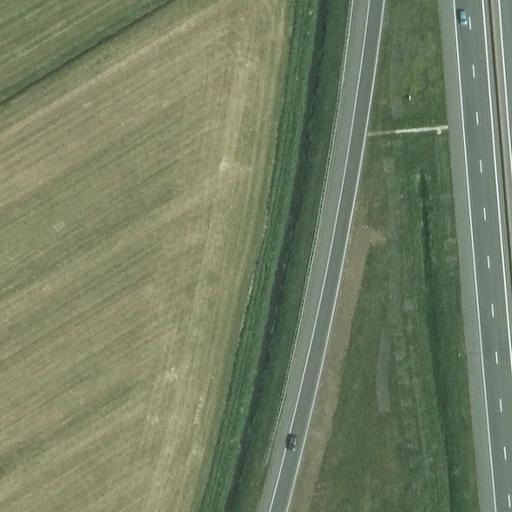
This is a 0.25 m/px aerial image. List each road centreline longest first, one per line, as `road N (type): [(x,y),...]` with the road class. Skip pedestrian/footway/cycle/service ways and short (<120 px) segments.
road 1 (trunk): [(378,0),(317,359),(278,511)]
road 2 (motorway): [(467,0),(510,511)]
